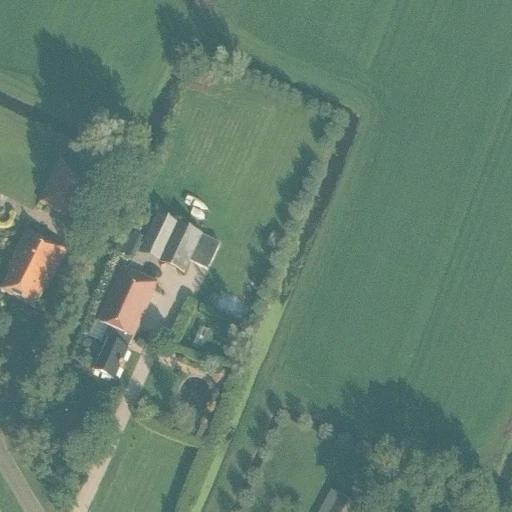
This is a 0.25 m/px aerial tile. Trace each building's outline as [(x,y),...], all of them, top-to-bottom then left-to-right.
[(81,221),(101,179),(62,161),(41,204),(67,216),(68,214),(81,221)] [(185,275),(202,236),(178,225),(157,215),(139,253),(185,275)] [(48,289),(66,251),(55,246),(56,245),(27,231),(8,270),(12,271),(2,292),(35,307),(45,287),(48,289)] [(122,269),(136,236),(123,231),(110,264),(122,269)] [(200,289),(210,264),(196,258),(185,282),(200,289)] [(134,339),(158,284),(124,268),(100,322),(99,323),(109,328),(102,343),(107,346),(95,373),(115,382),(129,350),(126,349),(131,338),(134,339)] [(226,369),(216,369),(211,378),(216,386),(226,386),(231,378),(226,369)] [(65,422),(70,421),(73,416),(72,411),(68,408),(62,409),(60,414),(60,419),(65,422)]
